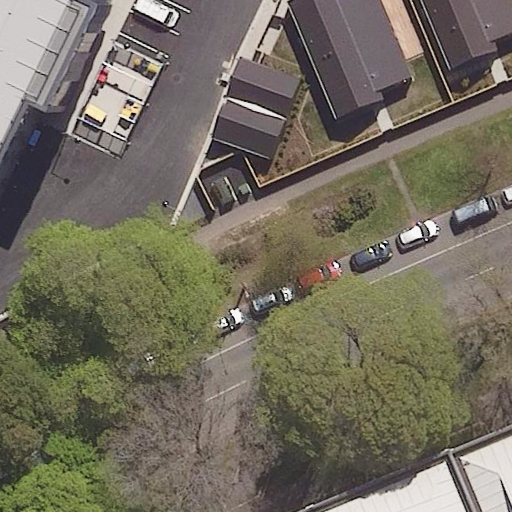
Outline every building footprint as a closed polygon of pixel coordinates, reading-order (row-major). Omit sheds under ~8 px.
[(0,0),(0,137),(20,96),(48,110),(100,3),(93,0),(0,0)] [(284,0),(333,120),(385,99),(381,90),(411,77),(378,0),(284,0)] [(511,0),(422,0),(451,69),(498,49),(495,42),(511,34),(511,0)] [(301,78),(240,57),(212,138),(272,160),(301,78)] [(511,511),(511,429),(313,511),(511,511)]
